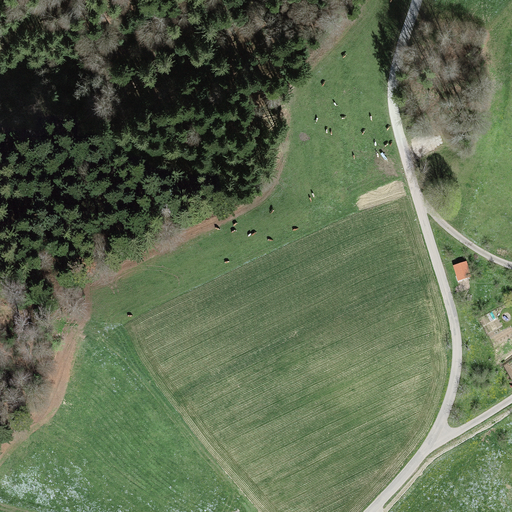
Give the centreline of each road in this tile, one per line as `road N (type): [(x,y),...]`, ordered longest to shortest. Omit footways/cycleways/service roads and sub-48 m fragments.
road 1 (unclassified): [(417,0),(398,56),(393,106),(457,350),(453,386),(425,449)]
road 2 (track): [(236,0),(191,20),(160,46),(116,104),(0,139)]
